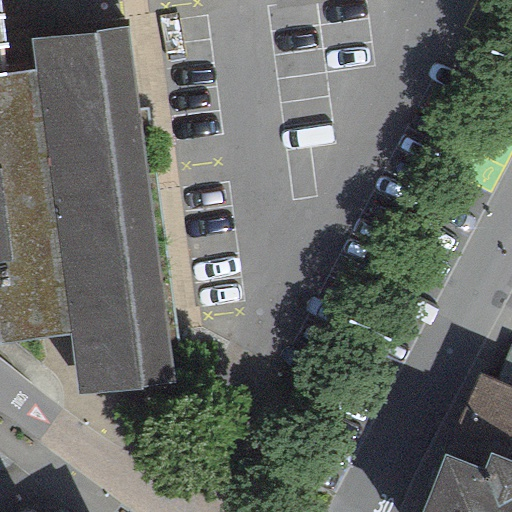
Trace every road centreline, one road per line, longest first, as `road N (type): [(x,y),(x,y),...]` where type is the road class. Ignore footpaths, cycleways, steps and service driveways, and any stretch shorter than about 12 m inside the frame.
road 1 (residential): [(362,511),(511,225)]
road 2 (residential): [(177,511),(0,379)]
